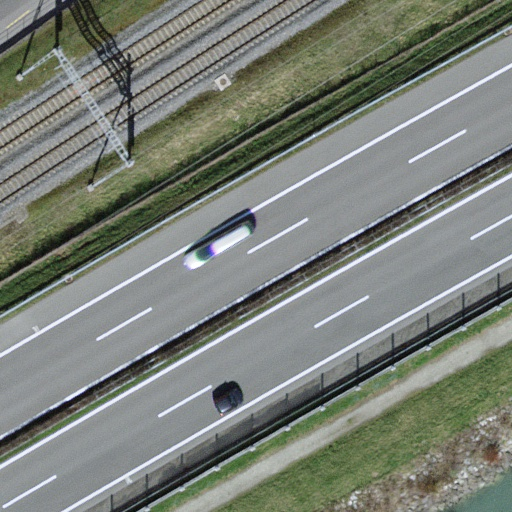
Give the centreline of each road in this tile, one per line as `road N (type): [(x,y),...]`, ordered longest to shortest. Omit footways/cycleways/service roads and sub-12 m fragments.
road 1 (motorway): [(0,510),(511,217)]
road 2 (motorway): [(511,103),(0,394)]
road 3 (track): [(189,511),(511,327)]
